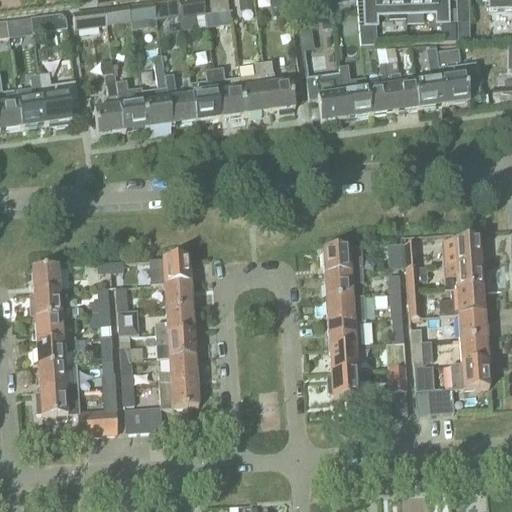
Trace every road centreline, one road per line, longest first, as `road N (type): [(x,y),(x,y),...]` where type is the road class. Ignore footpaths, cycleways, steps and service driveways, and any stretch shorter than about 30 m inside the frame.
road 1 (residential): [(0,206),(511,176)]
road 2 (residential): [(233,466),(229,302),(254,279),(279,289),(287,303),(298,461)]
road 3 (residential): [(10,481),(233,466)]
road 4 (residential): [(298,461),(511,447)]
road 5 (residential): [(10,481),(0,338)]
